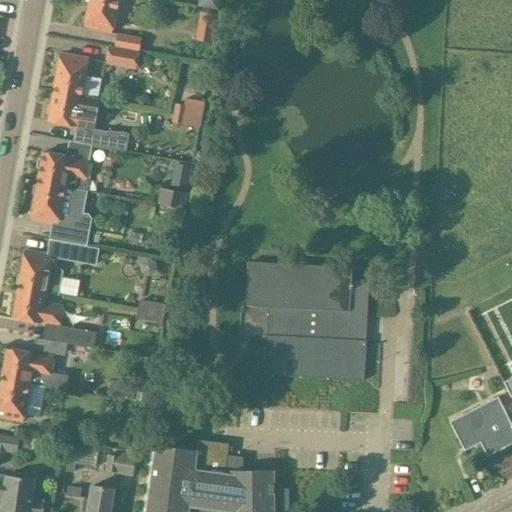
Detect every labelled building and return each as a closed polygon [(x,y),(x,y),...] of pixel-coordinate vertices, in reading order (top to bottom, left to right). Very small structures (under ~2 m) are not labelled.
[(112,33),(120,0),(92,0),(85,26),(112,33)] [(215,18),(202,15),(197,40),(210,42),(215,18)] [(118,33),(115,47),(139,51),(141,37),(118,33)] [(107,64),(136,69),(139,53),(110,48),(107,64)] [(63,54),(55,94),(83,100),(84,96),(91,59),(63,54)] [(102,100),(84,96),(83,100),(55,94),(53,105),(50,106),(48,113),(51,115),(50,121),(77,125),(96,129),(102,100)] [(173,113),(201,117),(204,102),(186,99),(185,107),(175,105),(173,113)] [(171,121),(187,124),(199,126),(201,117),(173,113),(171,121)] [(109,131),(96,129),(77,125),(74,141),(70,140),(70,141),(93,145),(93,144),(127,150),(130,134),(109,130),(109,131)] [(92,181),(87,180),(93,145),(70,141),(67,156),(45,152),(44,158),(40,159),(39,166),(42,168),(40,180),(67,185),(66,187),(88,191),(88,189),(90,190),(92,181)] [(189,187),(193,166),(175,162),(172,184),(189,187)] [(53,222),(50,238),(87,245),(92,218),(89,217),(89,215),(84,213),(88,191),(66,187),(67,185),(40,180),(39,185),(36,185),(34,193),(37,195),(33,219),(53,222)] [(53,257),(57,258),(96,265),(99,248),(87,246),(87,245),(50,238),(47,255),(53,256),(53,257)] [(26,251),(19,290),(46,295),(46,292),(59,295),(64,271),(61,271),(61,269),(56,268),(57,258),(53,257),(53,256),(47,255),(26,251)] [(353,267),(248,261),(246,305),(268,306),(264,374),(365,380),(367,341),(366,341),(367,328),(369,282),(352,281),(353,267)] [(44,303),(46,295),(19,290),(14,316),(46,322),(60,325),(63,306),(44,303)] [(139,299),(138,309),(164,313),(165,303),(139,299)] [(164,313),(138,309),(136,318),(150,321),(161,327),(164,313)] [(97,331),(60,325),(46,322),(43,339),(94,348),(97,331)] [(29,384),(46,387),(66,390),(68,375),(51,372),(54,356),(8,348),(3,376),(30,381),(29,384)] [(29,384),(30,381),(3,376),(0,393),(0,415),(23,420),(29,384)] [(511,422),(499,396),(462,415),(462,416),(467,424),(465,425),(471,437),(473,436),(477,444),(480,442),(488,456),(504,448),(504,447),(511,443),(511,422)] [(18,453),(20,437),(0,434),(0,463),(5,464),(6,451),(18,453)] [(242,471),(243,457),(228,455),(229,450),(229,444),(214,442),(198,440),(196,451),(157,445),(147,511),(188,511),(194,511),(273,511),(274,509),(289,509),(288,489),(274,489),(273,471),(242,471)] [(105,470),(133,476),(137,454),(121,452),(120,456),(108,454),(105,470)] [(6,478),(0,477),(0,498),(3,499),(1,511),(3,511),(42,511),(44,500),(32,498),(35,478),(6,475),(6,478)] [(105,486),(93,484),(88,511),(111,511),(117,482),(106,480),(105,486)]
